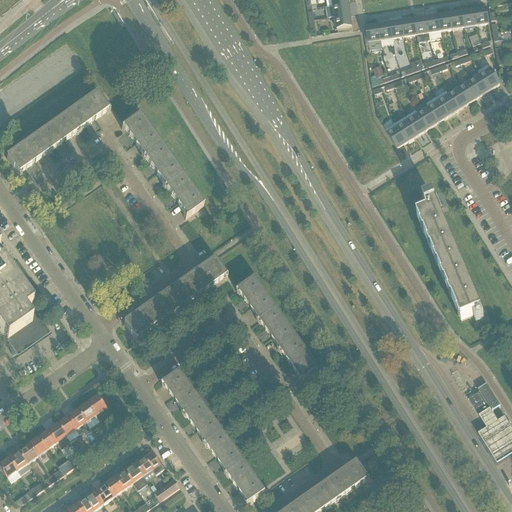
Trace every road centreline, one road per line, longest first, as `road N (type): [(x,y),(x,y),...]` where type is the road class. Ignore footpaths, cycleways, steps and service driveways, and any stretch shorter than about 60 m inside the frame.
road 1 (secondary): [(135,0),(464,511)]
road 2 (secondary): [(511,502),(198,0)]
road 3 (residential): [(100,334),(199,263),(108,136),(10,206)]
road 4 (residential): [(276,511),(339,468),(231,313),(134,380)]
road 5 (tertiary): [(225,511),(134,380)]
road 6 (tertiary): [(100,334),(10,206)]
road 7 (residential): [(0,418),(106,344)]
